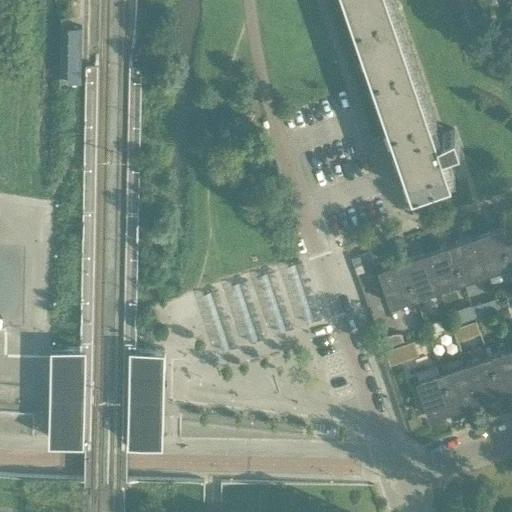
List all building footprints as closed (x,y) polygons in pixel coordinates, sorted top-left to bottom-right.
[(437,136),(390,0),(346,0),(399,152),(392,155),(396,167),(403,165),(412,191),(451,177),(443,153),(462,150),(454,128),(437,136)] [(68,25),(68,81),(81,81),(82,25),(68,25)] [(511,221),(499,226),(511,263),(511,262),(511,221)] [(499,226),(474,235),(486,271),(511,263),(499,226)] [(474,235),(451,243),(463,279),(486,271),(474,235)] [(451,243),(427,251),(439,287),(463,279),(451,243)] [(427,251),(402,260),(414,296),(439,287),(427,251)] [(373,255),(358,261),(362,269),(376,263),(373,255)] [(391,304),(414,296),(402,260),(379,268),(391,304)] [(194,291),(169,299),(174,317),(200,309),(194,291)] [(480,301),(472,304),(476,316),(484,313),(480,301)] [(461,321),(457,309),(448,312),(452,324),(461,321)] [(390,362),(417,353),(412,339),(385,348),(390,362)] [(511,346),(489,355),(501,391),(511,386),(511,346)] [(489,355),(465,363),(477,399),(501,391),(489,355)] [(465,363),(440,372),(452,408),(477,399),(465,363)] [(440,372),(417,380),(429,415),(452,408),(440,372)] [(135,427),(164,427),(164,384),(135,384),(135,427)] [(72,419),(85,419),(87,387),(62,385),(61,402),(60,417),(72,417),(72,419)] [(418,415),(409,418),(413,427),(422,424),(418,415)]
